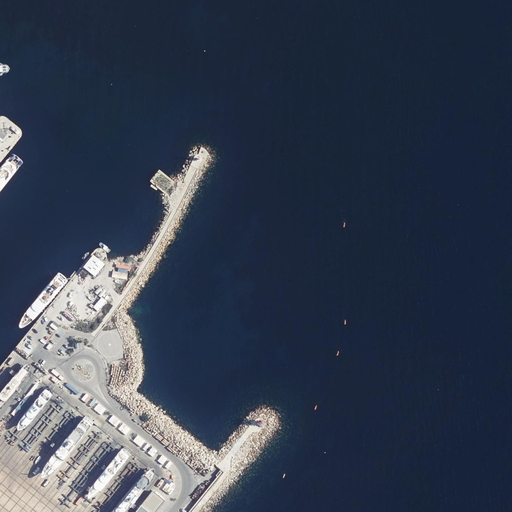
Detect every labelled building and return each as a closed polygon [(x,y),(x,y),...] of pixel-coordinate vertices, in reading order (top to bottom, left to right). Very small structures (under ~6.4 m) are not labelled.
[(93,255),(83,267),(94,276),(104,264),(93,255)] [(106,301),(102,297),(93,307),(98,311),(106,301)] [(37,408),(52,391),(39,379),(23,397),(37,408)] [(29,450),(68,403),(59,396),(37,422),(32,418),(26,425),(32,430),(20,443),(29,450)] [(71,472),(80,469),(105,437),(107,434),(96,426),(95,422),(74,405),(70,406),(55,425),(52,432),(45,441),(41,451),(43,452),(51,450),(43,472),(43,475),(46,475),(54,473),(59,467),(65,465),(69,467),(71,472)] [(105,440),(71,488),(79,494),(114,446),(105,440)] [(134,511),(154,511),(164,500),(152,490),(134,511)]
